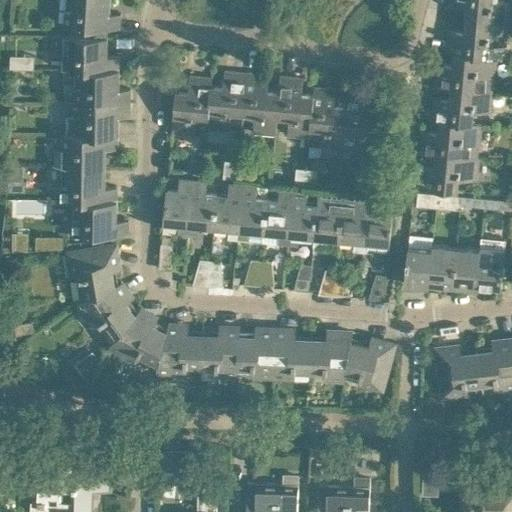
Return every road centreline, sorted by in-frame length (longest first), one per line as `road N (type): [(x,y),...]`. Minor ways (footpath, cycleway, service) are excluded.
road 1 (residential): [(408,315),(184,302),(156,288),(147,264),(155,26)]
road 2 (residential): [(141,511),(144,419),(405,431)]
road 3 (residential): [(155,26),(285,39),(335,53),(403,52)]
road 4 (residential): [(402,198),(413,75),(403,52)]
